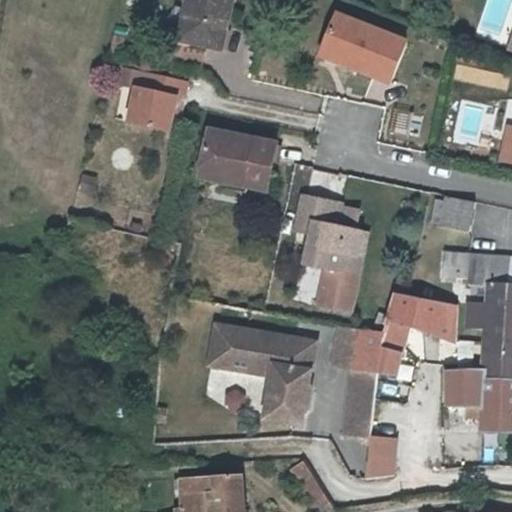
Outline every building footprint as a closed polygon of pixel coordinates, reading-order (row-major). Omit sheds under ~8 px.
[(192,14),(185,50),(221,58),(233,0),(188,0),(186,12),(192,14)] [(192,14),(186,12),(182,11),(173,48),(185,50),(192,14)] [(333,20),(317,61),(386,89),(403,48),(333,20)] [(141,97),(145,81),(125,78),(122,93),(136,96),(141,97)] [(141,97),(136,96),(128,129),(169,138),(174,120),(177,105),(183,107),(187,91),(145,81),(141,97)] [(177,105),(174,120),(180,121),(183,107),(177,105)] [(511,160),(511,125),(508,125),(501,158),(511,160)] [(232,190),(231,195),(245,198),(247,193),(268,197),(277,150),(210,137),(201,184),(232,190)] [(443,225),(474,229),(479,201),(447,196),(447,199),(443,225)] [(366,210),(349,208),(345,232),(333,230),(337,205),(304,199),(298,235),(309,237),(303,268),(324,272),(318,309),(352,315),(363,256),(357,255),(362,234),(366,210)] [(439,199),(434,224),(443,225),(447,199),(439,199)] [(345,232),(349,208),(337,205),(333,230),(345,232)] [(357,255),(363,256),(367,235),(362,234),(357,255)] [(467,279),(469,254),(454,253),(451,279),(467,279)] [(475,258),(475,255),(472,254),(469,254),(467,279),(469,280),(471,280),(473,280),(474,274),(475,258)] [(474,274),(493,274),(494,256),(475,255),(475,258),(474,274)] [(511,264),(511,257),(494,256),(493,274),(500,275),(501,268),(501,265),(511,264)] [(493,274),(492,288),(494,288),(495,285),(511,286),(511,264),(501,265),(501,268),(500,275),(493,274)] [(492,288),(493,274),(474,274),(473,280),(473,287),(486,288),(492,288)] [(491,328),(490,339),(511,340),(511,286),(495,285),(494,288),(492,316),(480,315),(479,326),(491,328)] [(400,377),(411,327),(457,343),(462,306),(460,306),(406,296),(396,294),(387,334),(364,330),(361,347),(359,366),(358,370),(361,371),(378,374),(400,377)] [(319,346),(220,330),(214,368),(276,378),(269,422),(306,428),(308,414),(312,411),(315,392),(312,387),(319,346)] [(484,380),(511,379),(511,340),(490,339),(488,370),(484,371),(484,380)] [(462,341),(460,370),(475,370),(477,342),(462,341)] [(484,380),(484,371),(475,370),(460,370),(451,370),(451,405),(467,406),(483,407),(483,417),(483,431),(485,431),(485,405),(484,380)] [(378,374),(355,371),(344,435),(370,438),(378,374)] [(511,379),(484,380),(485,405),(485,431),(511,431),(511,379)] [(483,407),(467,406),(467,417),(483,417),(483,407)] [(371,435),(365,478),(393,474),(397,438),(371,435)] [(314,507),(339,510),(337,508),(320,480),(309,463),(294,468),(314,507)] [(210,497),(211,511),(247,511),(245,476),(215,479),(215,482),(216,494),(216,496),(210,497)] [(211,511),(210,497),(216,496),(216,494),(215,482),(215,479),(182,482),(183,511),(211,511)]
